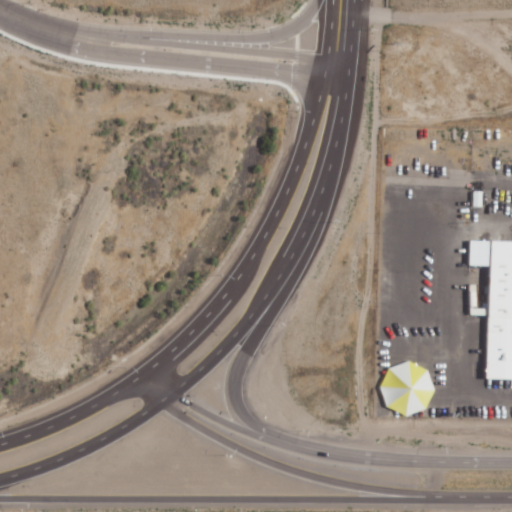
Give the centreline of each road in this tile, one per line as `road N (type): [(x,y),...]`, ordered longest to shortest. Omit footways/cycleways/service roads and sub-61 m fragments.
road 1 (primary): [(467,462),(295,441),(257,427),(233,402),(234,369),(310,243),(332,160)]
road 2 (primary): [(173,390),(254,312),(308,224),(340,122),(350,0)]
road 3 (primary): [(0,497),(433,500)]
road 4 (primary): [(330,0),(320,92),(276,208),(227,290),(152,363)]
road 5 (tertiary): [(347,66),(88,42),(0,10)]
road 6 (secondary): [(467,462),(364,462),(276,443),(190,404),(152,363)]
road 7 (secondary): [(138,373),(159,401),(255,457),(433,500)]
road 8 (primary): [(0,478),(113,433),(173,390)]
road 9 (primary): [(152,363),(70,416),(0,442)]
